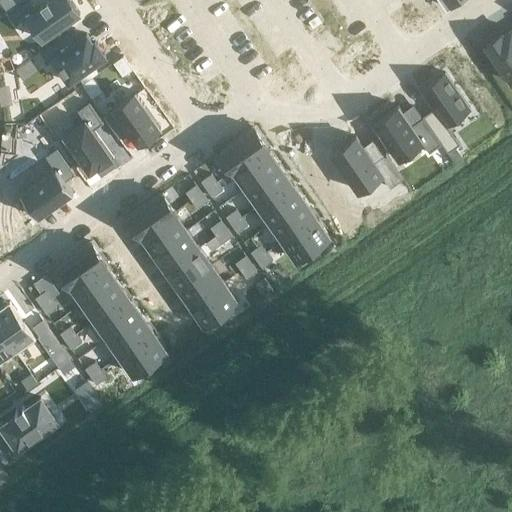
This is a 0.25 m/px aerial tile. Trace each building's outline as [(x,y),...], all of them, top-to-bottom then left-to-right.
[(29,0),(26,0),(8,13),(15,24),(27,16),(43,39),(80,12),(71,0),(47,0),(35,9),(29,0)] [(502,32),(485,43),(511,81),(511,80),(511,29),(511,28),(503,34),(502,32)] [(70,30),(40,51),(48,62),(53,58),(69,82),(106,56),(104,54),(105,53),(97,42),(96,42),(95,40),(93,41),(87,33),(77,40),(70,30)] [(445,71),(420,89),(433,108),(423,115),(448,151),(460,143),(447,124),(470,107),(445,71)] [(115,107),(104,115),(119,137),(129,130),(138,143),(161,127),(135,91),(114,106),(115,107)] [(84,119),(63,134),(90,172),(98,166),(99,167),(113,158),(93,129),(104,122),(89,101),(77,110),(84,119)] [(399,104),(374,121),(399,157),(422,141),(429,151),(441,143),(423,117),(413,123),(399,104)] [(255,127),(219,151),(233,171),(234,170),(267,146),(268,146),(255,127)] [(356,135),(332,152),(341,164),(338,165),(348,179),(350,177),(359,189),(381,174),(390,186),(403,178),(385,152),(373,160),(356,135)] [(267,146),(234,170),(246,187),(279,163),(267,146)] [(54,167),(20,192),(25,200),(24,201),(33,214),(35,213),(37,216),(51,207),(60,201),(59,201),(73,191),(65,180),(75,173),(57,147),(45,155),(54,167)] [(279,163),(246,187),(258,204),(292,181),(279,163)] [(211,173),(201,180),(206,188),(217,181),(211,173)] [(217,181),(206,188),(212,196),(223,189),(217,181)] [(292,181),(258,204),(271,222),(304,199),(292,181)] [(196,183),(185,191),(191,199),(201,192),(196,183)] [(163,191),(127,216),(141,235),(142,235),(175,211),(176,211),(163,191)] [(201,192),(191,199),(197,207),(207,200),(201,192)] [(304,199),(271,222),(283,240),(316,216),(304,199)] [(236,208),(226,215),(231,223),(242,216),(236,208)] [(175,211),(142,235),(154,252),(187,228),(175,211)] [(242,216),(231,223),(237,232),(248,224),(242,216)] [(316,216),(283,240),(296,258),(329,235),(316,216)] [(221,219),(210,226),(216,234),(226,227),(221,219)] [(226,227),(216,234),(222,242),(232,235),(226,227)] [(187,228),(154,252),(166,269),(199,246),(187,228)] [(92,241),(57,266),(70,285),(71,285),(104,261),(105,260),(92,241)] [(261,243),(250,251),(256,259),(267,251),(261,243)] [(199,246),(166,269),(179,287),(212,264),(199,246)] [(267,251),(256,259),(262,267),(272,260),(267,251)] [(246,254),(235,261),(241,270),(251,262),(246,254)] [(104,261),(71,285),(83,301),(116,278),(104,261)] [(251,262),(241,270),(247,278),(257,270),(251,262)] [(212,264),(179,287),(191,305),(224,281),(212,264)] [(116,278),(83,301),(95,319),(129,296),(116,278)] [(224,281),(191,305),(204,323),(237,300),(224,281)] [(46,289),(35,297),(41,305),(51,297),(46,289)] [(129,296),(95,319),(108,337),(141,313),(129,296)] [(51,297),(41,305),(47,313),(57,306),(51,297)] [(0,328),(17,352),(36,338),(10,301),(0,308),(0,328)] [(141,313),(108,337),(120,355),(154,331),(141,313)] [(59,367),(60,366),(70,359),(71,358),(43,319),(33,326),(40,335),(38,337),(59,367)] [(70,325),(60,332),(66,340),(76,333),(70,325)] [(0,328),(0,357),(13,349),(16,353),(17,352),(0,328)] [(154,331),(120,355),(133,373),(166,349),(154,331)] [(76,333),(66,340),(71,348),(82,341),(76,333)] [(70,359),(60,366),(64,372),(75,365),(70,359)] [(95,360),(85,367),(91,375),(101,368),(95,360)] [(101,368),(91,375),(96,384),(107,376),(101,368)] [(31,373),(21,380),(27,388),(37,381),(31,373)] [(86,381),(76,389),(92,411),(102,404),(86,381)] [(5,429),(0,433),(0,446),(10,460),(23,451),(19,446),(29,439),(31,443),(48,430),(46,427),(57,419),(41,396),(30,404),(29,403),(28,404),(28,405),(25,407),(23,405),(22,406),(24,408),(18,412),(16,410),(15,411),(17,413),(13,415),(13,414),(11,415),(12,416),(1,424),(5,429)]
